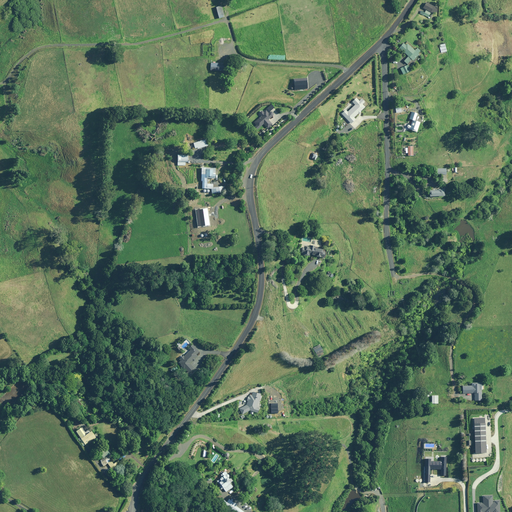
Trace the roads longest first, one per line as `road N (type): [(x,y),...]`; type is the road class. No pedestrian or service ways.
road 1 (unclassified): [(134,511),(143,476),(243,337),(258,303),(249,186),(256,162),(378,44)]
road 2 (unclassified): [(395,276),(378,44)]
